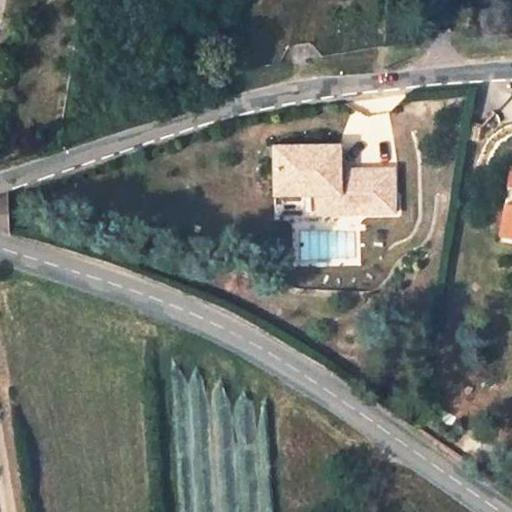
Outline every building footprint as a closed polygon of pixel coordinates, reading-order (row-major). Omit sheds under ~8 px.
[(150,0),(146,42),(164,44),(169,0),(150,0)] [(333,167),(339,167),(339,149),(274,149),(274,197),(316,196),(316,201),(339,202),(339,217),(374,216),(394,215),(394,172),(339,173),(333,173),(333,167)] [(511,172),(508,172),(498,237),(511,239),(511,172)] [(0,231),(9,234),(7,196),(0,198),(0,231)] [(339,202),(316,201),(317,216),(339,217),(339,202)]
